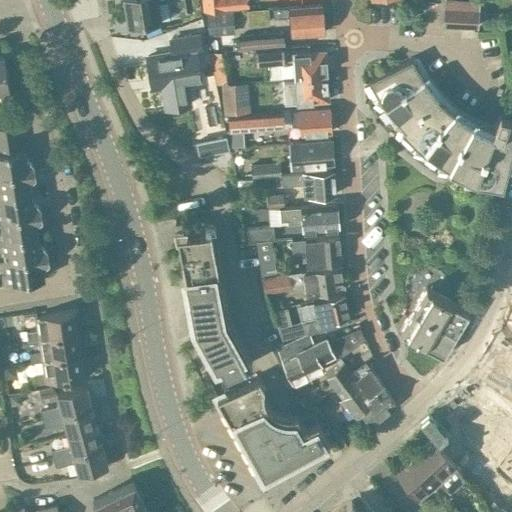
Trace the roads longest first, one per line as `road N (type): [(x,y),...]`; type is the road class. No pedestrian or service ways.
road 1 (tertiary): [(219,511),(186,463),(158,379),(119,192),(49,4)]
road 2 (residential): [(279,390),(240,307),(224,188),(137,117),(80,0)]
road 3 (residential): [(414,405),(366,322),(340,0)]
road 4 (residential): [(13,10),(27,106),(48,141),(67,272),(60,285),(0,296)]
road 5 (residential): [(414,405),(465,362),(486,331),(511,237)]
road 6 (residential): [(289,511),(414,405)]
